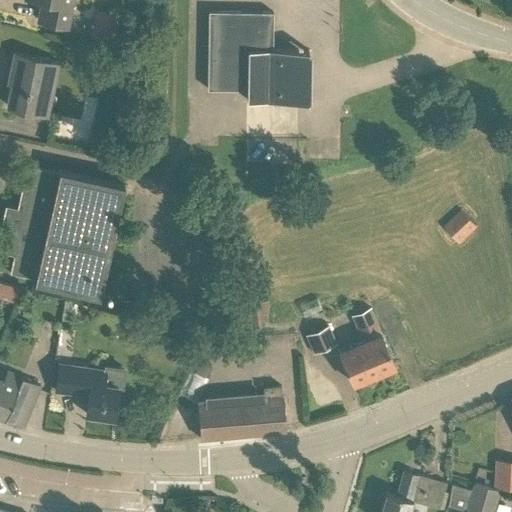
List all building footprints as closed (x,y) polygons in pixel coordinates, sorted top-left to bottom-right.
[(42,0),(43,0),(39,20),(69,26),(74,0),(42,0)] [(119,15),(116,14),(96,10),(91,34),(114,39),(119,15)] [(244,98),(297,100),(298,49),(273,48),(273,11),(208,10),(207,88),(244,88),(244,98)] [(61,62),(34,56),(15,52),(10,73),(14,73),(7,105),(49,113),(61,62)] [(100,294),(124,183),(59,169),(59,171),(27,164),(17,207),(5,205),(0,229),(0,242),(16,246),(10,272),(35,277),(34,280),(100,294)] [(193,209),(208,217),(213,208),(191,197),(187,206),(193,209)] [(476,227),(461,211),(443,228),(459,243),(476,227)] [(21,287),(0,281),(0,297),(18,301),(21,287)] [(245,325),(253,325),(261,324),(260,312),(270,311),(269,300),(264,300),(243,302),(245,325)] [(395,365),(387,347),(369,307),(352,315),(362,338),(339,349),(353,383),(395,365)] [(306,334),(314,352),(337,343),(329,324),(306,334)] [(184,338),(177,355),(173,362),(187,368),(197,344),(184,338)] [(104,383),(106,369),(59,363),(56,390),(89,394),(86,413),(114,417),(118,384),(104,383)] [(0,416),(22,425),(39,382),(22,376),(22,374),(8,368),(4,378),(0,376),(0,416)] [(285,431),(283,411),(281,385),(265,386),(265,390),(205,396),(206,399),(198,400),(201,438),(285,431)] [(444,490),(446,481),(403,469),(396,494),(386,491),(379,511),(409,511),(413,499),(440,507),(444,508),(449,491),(444,490)] [(493,511),(496,503),(501,489),(473,481),(471,489),(452,484),(449,504),(467,509),(466,511),(493,511)]
